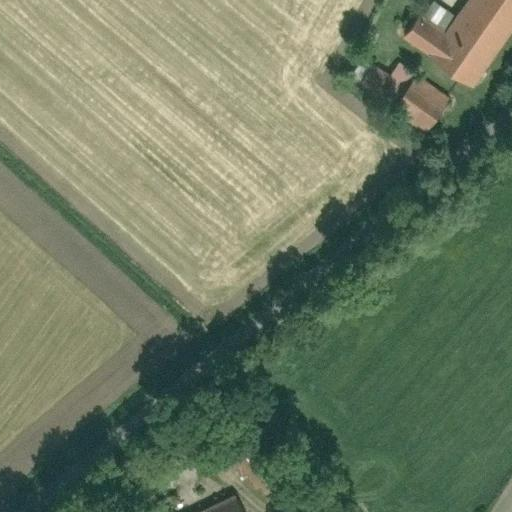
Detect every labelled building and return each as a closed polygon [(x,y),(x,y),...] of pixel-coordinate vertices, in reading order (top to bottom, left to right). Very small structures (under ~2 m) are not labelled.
[(511,0),(466,0),(445,31),(418,13),(401,37),(473,87),(511,31),(511,0)] [(358,86),(391,109),(407,87),(373,64),(358,86)] [(426,132),(450,97),(416,73),(407,87),(391,109),(426,132)] [(223,442),(259,490),(284,472),(248,424),(223,442)] [(242,511),(234,495),(199,511),(242,511)]
